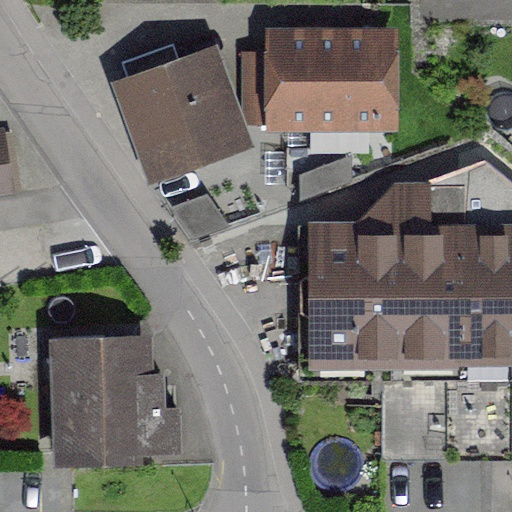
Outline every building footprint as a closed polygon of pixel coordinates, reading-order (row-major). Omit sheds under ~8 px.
[(396,28),(266,26),(264,126),(395,128),(396,28)] [(218,45),(112,83),(148,184),(254,147),(218,45)] [(4,126),(0,126),(0,186),(15,184),(4,126)] [(463,239),(511,239),(511,183),(483,162),(461,170),(463,183),(463,239)] [(463,239),(463,183),(393,183),(382,196),(382,370),(382,379),(464,379),(463,239)] [(382,196),(358,220),(308,220),(309,370),(382,370),(382,196)] [(464,379),(477,377),(478,458),(509,457),(509,349),(511,348),(511,239),(463,239),(464,379)] [(166,326),(61,328),(64,463),(168,461),(166,326)] [(383,458),(478,458),(477,377),(464,379),(382,379),(383,458)]
